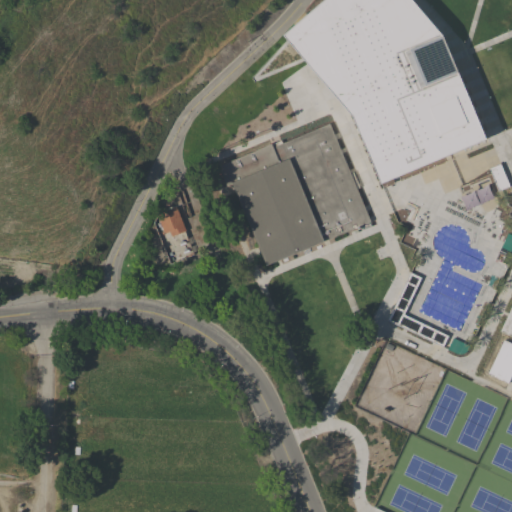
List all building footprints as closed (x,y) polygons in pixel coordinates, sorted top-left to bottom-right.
[(485,139),(448,155),(379,183),(352,116),(282,35),(322,0),(410,0),(441,35),(485,139)] [(350,172),(353,171),(360,187),(357,189),(370,221),(266,265),(232,184),(226,186),(218,166),(271,143),(272,144),(281,140),(282,143),(329,123),(350,172)] [(488,168),(499,163),(509,186),(497,191),(490,173),(488,168)] [(492,197),(486,184),(466,194),(472,207),(492,197)] [(186,230),(171,236),(169,231),(164,233),(163,230),(160,231),(158,223),(160,222),(156,214),(177,207),(186,230)] [(511,253),(507,251),(501,248),(507,234),(509,235),(511,236),(511,253)] [(441,346),(386,320),(408,272),(420,278),(404,315),(446,335),(441,346)] [(511,301),(511,337),(498,331),(506,314),(511,301)] [(448,350),(453,339),(464,344),(468,347),(464,353),(457,355),(448,350)] [(502,340),(511,344),(511,370),(506,383),(486,373),(502,340)]
